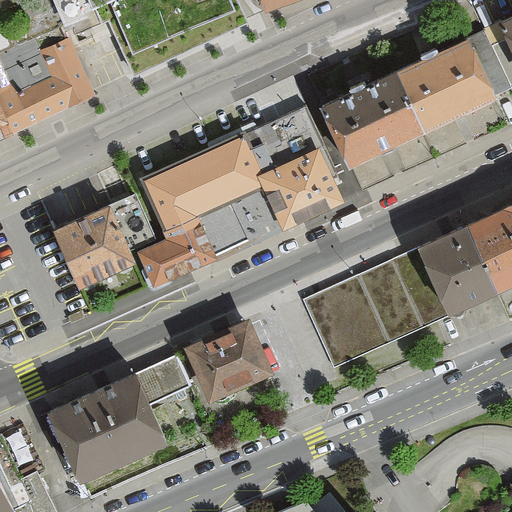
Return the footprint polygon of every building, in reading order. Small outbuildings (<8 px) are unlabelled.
[(0,0),(0,5),(0,0),(55,0),(64,21),(66,24),(70,33),(109,16),(133,72),(240,25),(249,21),(239,0),(0,0)] [(261,0),(265,9),(289,0),(261,0)] [(511,18),(500,24),(511,49),(511,18)] [(511,49),(500,24),(483,32),(508,85),(511,83),(511,49)] [(508,85),(483,32),(469,39),(496,97),(510,90),(508,85)] [(12,80),(0,85),(0,103),(11,127),(94,90),(70,37),(39,50),(51,76),(17,91),(12,80)] [(51,76),(39,50),(33,38),(19,44),(0,52),(0,85),(12,80),(17,91),(51,76)] [(469,39),(323,107),(351,165),(387,147),(423,130),(458,114),(496,97),(469,39)] [(0,131),(11,127),(0,103),(0,131)] [(322,148),(303,106),(241,133),(260,176),(263,184),(282,225),(312,212),(344,198),(322,148)] [(260,176),(241,133),(141,178),(168,237),(158,242),(138,251),(152,283),(216,255),(282,225),(263,184),(260,176)] [(130,196),(111,205),(133,253),(138,251),(158,242),(136,194),(130,196)] [(511,204),(467,225),(497,293),(511,285),(511,204)] [(63,227),(57,230),(79,277),(133,253),(111,205),(63,227)] [(497,293),(467,225),(455,230),(418,247),(448,314),(497,293)] [(448,314),(418,247),(302,298),(332,365),(448,314)] [(198,343),(186,349),(197,376),(192,378),(203,404),(270,375),(247,322),(198,343)] [(154,366),(137,373),(151,406),(190,389),(176,356),(154,366)] [(64,405),(50,411),(82,485),(169,447),(151,406),(137,373),(93,392),(64,405)] [(0,434),(0,511),(6,511),(14,509),(15,511),(57,511),(37,471),(23,478),(1,434),(0,434)] [(345,511),(330,492),(306,502),(282,511),(345,511)]
